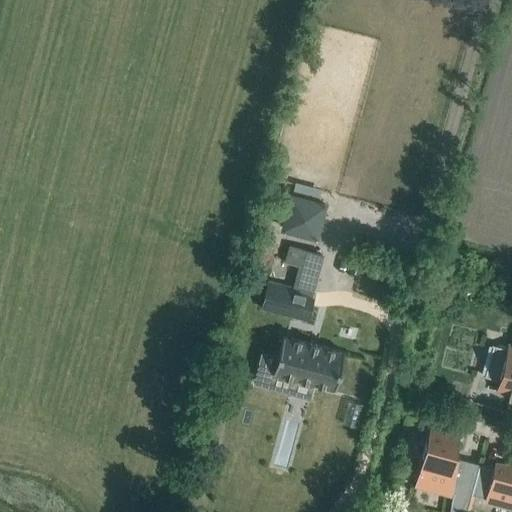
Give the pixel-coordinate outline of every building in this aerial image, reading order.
[(306,320),(313,292),(268,280),(261,308),(306,320)] [(334,388),(344,352),(282,335),(273,372),(334,388)] [(511,349),(491,344),(483,375),(498,380),(495,390),(508,393),(507,398),(511,398),(511,349)] [(471,494),(479,464),(452,456),(458,434),(430,426),(422,457),(423,458),(417,482),(453,492),(451,503),(449,511),(465,511),(471,494)] [(479,464),(471,494),(511,504),(511,508),(510,511),(511,511),(511,467),(511,472),(479,464)]
